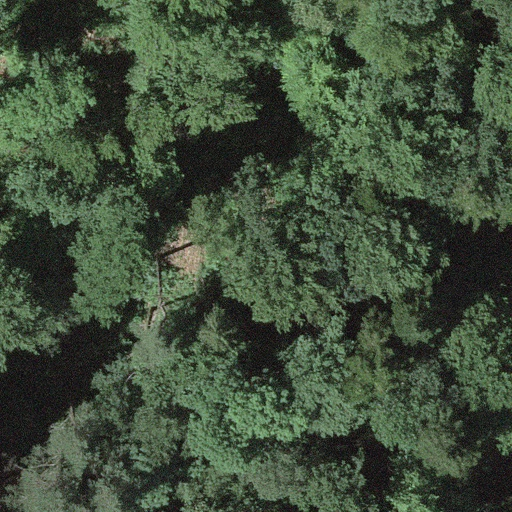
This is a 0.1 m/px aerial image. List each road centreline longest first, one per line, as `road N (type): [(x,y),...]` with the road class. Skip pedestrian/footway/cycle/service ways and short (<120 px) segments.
road 1 (track): [(185,511),(266,473),(388,378),(511,229)]
road 2 (track): [(0,153),(120,122),(251,53),(300,0)]
road 3 (track): [(0,109),(160,101)]
